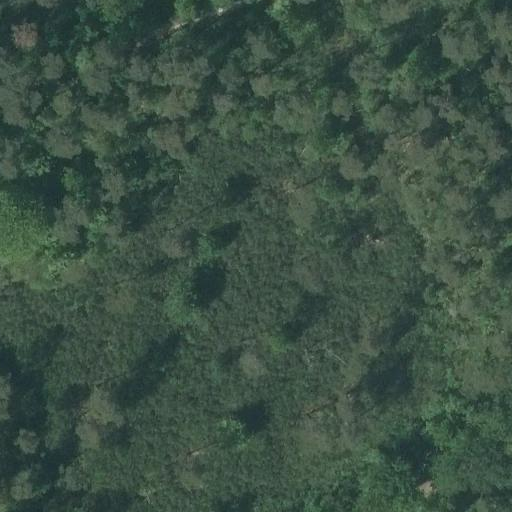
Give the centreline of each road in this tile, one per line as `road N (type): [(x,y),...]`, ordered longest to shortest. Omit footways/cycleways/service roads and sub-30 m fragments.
road 1 (unknown): [(228,0),(0,80)]
road 2 (track): [(368,511),(511,419)]
